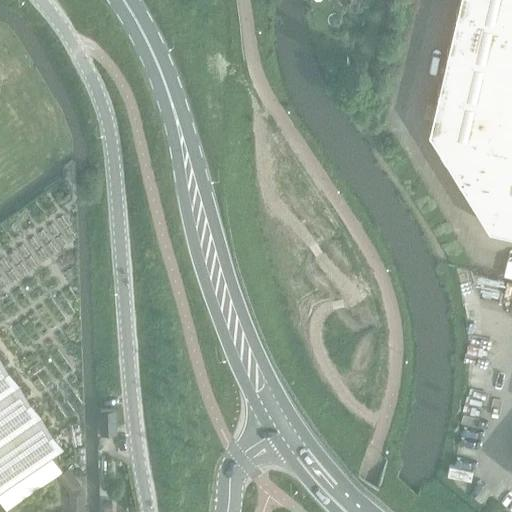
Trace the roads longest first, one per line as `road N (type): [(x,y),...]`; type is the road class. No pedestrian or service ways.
road 1 (unclassified): [(146,511),(112,142),(75,46),(38,0)]
road 2 (tertiary): [(284,424),(244,354),(212,268),(167,82),(123,0)]
road 3 (unknown): [(408,0),(396,114),(405,155),(455,239),(477,257),(511,263)]
